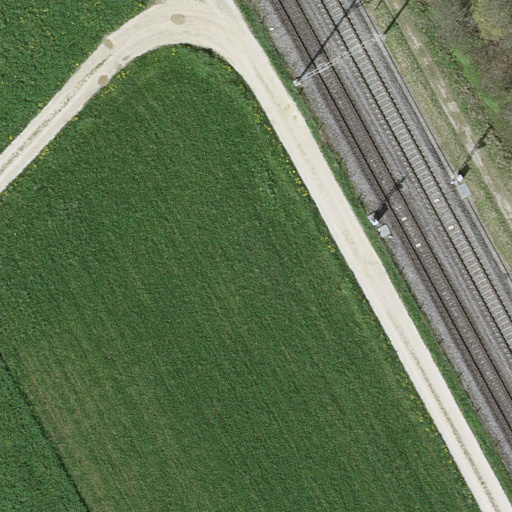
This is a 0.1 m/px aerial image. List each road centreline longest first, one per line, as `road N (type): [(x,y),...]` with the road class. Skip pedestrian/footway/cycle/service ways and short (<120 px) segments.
road 1 (track): [(493,511),(219,3)]
road 2 (track): [(0,196),(134,57),(219,3)]
